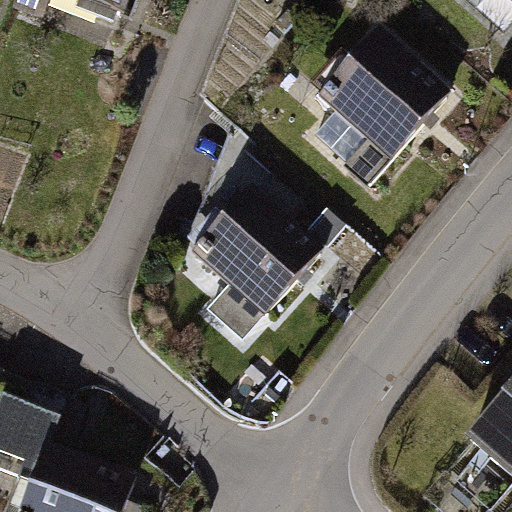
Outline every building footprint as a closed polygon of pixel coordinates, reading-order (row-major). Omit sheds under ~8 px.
[(77,0),(119,16),(125,0),(77,0)] [(448,100),(376,37),(322,97),(340,113),(318,137),(372,185),(448,100)] [(321,256),(250,193),(196,253),(233,286),(210,312),(244,341),(267,315),(268,316),(321,256)] [(327,214),(311,233),(329,248),(345,229),(327,214)] [(511,476),(511,393),(470,440),(511,476)] [(58,420),(5,400),(0,412),(0,449),(27,461),(19,481),(32,486),(46,452),(58,420)] [(125,511),(135,487),(46,452),(32,486),(22,511),(125,511)] [(423,498),(439,511),(490,511),(446,473),(423,498)]
